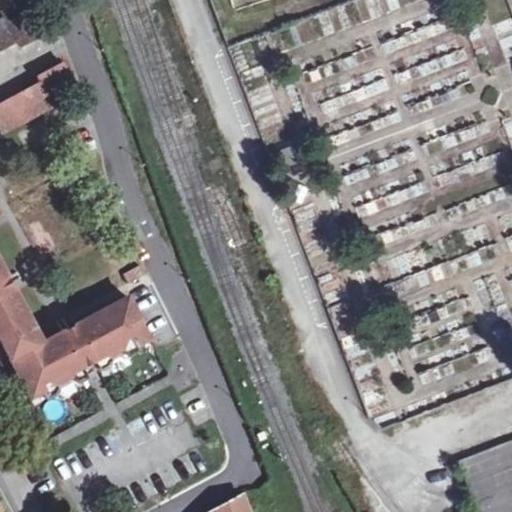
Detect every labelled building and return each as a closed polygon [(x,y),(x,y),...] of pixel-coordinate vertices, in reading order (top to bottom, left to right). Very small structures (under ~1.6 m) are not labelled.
[(51,28),(38,2),(11,15),(7,8),(0,11),(0,46),(21,36),(25,43),(51,28)] [(81,82),(66,55),(39,71),(43,78),(0,100),(0,124),(5,133),(58,104),(53,97),(81,82)] [(0,258),(0,281),(10,277),(0,258)] [(29,313),(15,287),(0,294),(0,351),(5,361),(12,358),(32,395),(44,388),(48,395),(57,390),(56,382),(63,378),(44,341),(37,327),(29,313)] [(151,333),(131,295),(76,324),(98,368),(107,364),(110,355),(123,348),(130,352),(141,346),(138,340),(151,333)] [(44,341),(63,378),(71,375),(79,378),(89,373),(66,330),(44,341)] [(206,511),(250,511),(243,492),(206,511)]
